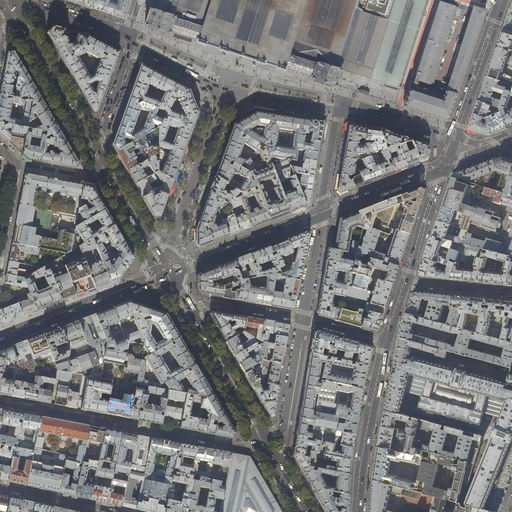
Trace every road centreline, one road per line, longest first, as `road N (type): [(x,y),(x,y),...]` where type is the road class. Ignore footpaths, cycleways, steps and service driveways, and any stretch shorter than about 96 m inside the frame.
road 1 (residential): [(262,440),(248,448),(55,411)]
road 2 (residential): [(442,170),(501,0)]
road 3 (secondary): [(0,340),(167,275)]
road 4 (primary): [(94,150),(7,0)]
road 5 (residential): [(357,511),(385,342)]
road 6 (secondary): [(167,275),(321,217)]
road 7 (primary): [(262,440),(188,313)]
road 8 (primary): [(167,275),(94,150)]
road 9 (residential): [(302,319),(284,425),(262,440)]
road 10 (secondary): [(321,217),(442,170)]
road 11 (residential): [(129,44),(13,0)]
